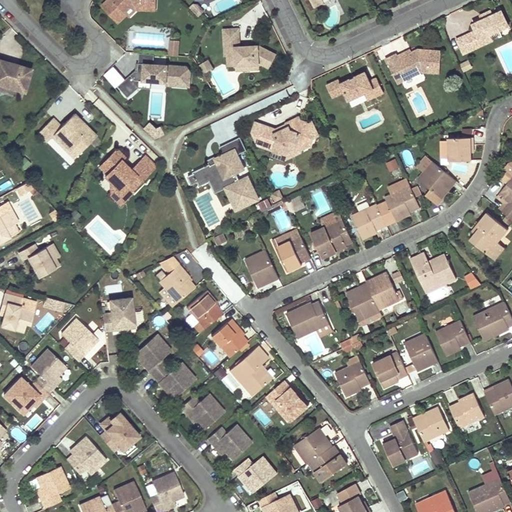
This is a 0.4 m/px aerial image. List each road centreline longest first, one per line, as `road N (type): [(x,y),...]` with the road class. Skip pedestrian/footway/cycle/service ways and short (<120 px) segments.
road 1 (residential): [(351,425),(264,323),(262,307),(451,214),(481,179),(496,114),(511,102)]
road 2 (residential): [(226,507),(124,388),(110,384),(15,472),(9,494),(16,511)]
road 3 (residential): [(449,0),(323,56),(304,48),(279,0)]
road 4 (residential): [(8,0),(78,65),(90,62),(99,45),(62,2)]
road 5 (residential): [(511,350),(351,425)]
